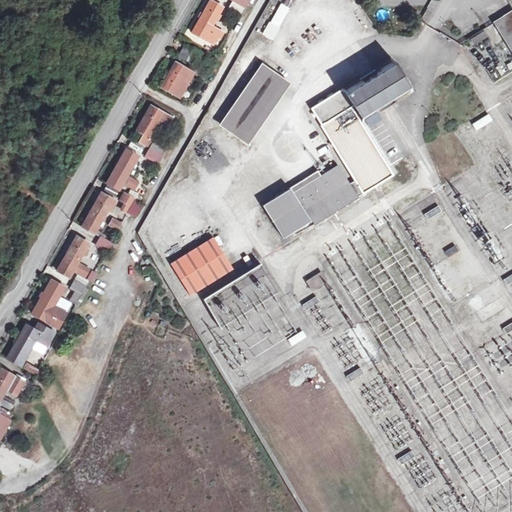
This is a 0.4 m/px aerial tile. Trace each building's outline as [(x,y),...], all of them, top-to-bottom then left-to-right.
[(212,34),(217,37),(221,30),(211,24),(221,7),(208,0),(206,0),(199,13),(188,32),(207,43),(212,34)] [(245,3),(239,0),(231,0),(229,4),(240,10),(245,3)] [(271,40),(290,8),(280,2),(261,34),(271,40)] [(511,12),(493,25),(511,55),(511,12)] [(474,43),(488,37),(485,30),(470,36),(474,43)] [(195,47),(183,41),(178,51),(189,58),(195,47)] [(357,197),(367,190),(367,191),(391,176),(381,160),(377,162),(354,125),(353,126),(350,120),(356,116),(355,115),(404,82),(390,61),(312,112),(323,129),(326,127),(361,181),(351,188),(339,169),(322,180),(319,175),(265,210),(286,242),(313,225),(314,227),(358,198),(357,197)] [(192,73),(188,71),(171,62),(157,87),(177,98),(192,73)] [(192,64),(188,71),(192,73),(201,78),(205,71),(192,64)] [(260,67),(220,126),(246,144),(285,85),(260,67)] [(139,142),(161,154),(167,145),(152,137),(160,124),(167,128),(172,118),(151,105),(136,131),(143,135),(139,142)] [(490,122),(486,115),(470,125),(474,132),(490,122)] [(128,148),(108,183),(122,191),(126,184),(139,192),(144,183),(130,176),(142,156),(128,148)] [(160,157),(158,155),(147,150),(144,156),(156,163),(160,157)] [(111,207),(113,208),(118,201),(103,192),(83,226),(95,233),(110,209),(111,207)] [(128,205),(124,212),(129,215),(138,200),(135,198),(127,194),(122,201),(128,205)] [(442,213),(438,208),(425,216),(428,222),(442,213)] [(114,219),(111,224),(120,229),(123,224),(114,219)] [(92,269),(82,262),(89,250),(90,251),(92,248),(90,247),(93,242),(79,234),(59,268),(73,277),(78,268),(89,275),(92,269)] [(113,243),(110,241),(101,236),(97,244),(109,251),(113,243)] [(234,270),(214,237),(171,263),(191,296),(234,270)] [(459,251),(456,246),(446,253),(449,258),(459,251)] [(328,281),(321,270),(305,279),(312,290),(328,281)] [(80,274),(77,279),(89,285),(92,280),(80,274)] [(511,282),(511,274),(502,280),(505,286),(511,282)] [(80,302),(89,287),(89,285),(77,279),(74,286),(79,289),(74,298),(80,302)] [(58,328),(65,315),(54,309),(59,300),(66,288),(52,280),(32,315),(46,322),(58,328)] [(89,287),(80,302),(79,304),(82,306),(92,288),(89,287)] [(320,301),(316,295),(302,304),(305,309),(320,301)] [(54,309),(65,315),(71,306),(59,300),(54,309)] [(17,343),(8,359),(22,367),(34,347),(45,352),(56,332),(40,324),(36,330),(27,324),(19,339),(17,338),(14,342),(17,343)] [(306,337),(302,330),(288,339),(292,345),(306,337)] [(27,363),(24,368),(35,375),(38,370),(27,363)] [(3,404),(14,410),(19,401),(9,394),(11,390),(18,394),(27,378),(6,366),(0,375),(0,402),(2,399),(5,401),(3,404)] [(365,375),(361,368),(348,376),(352,383),(365,375)] [(13,422),(2,417),(0,420),(0,423),(9,429),(13,422)] [(417,458),(413,452),(398,461),(402,467),(417,458)]
